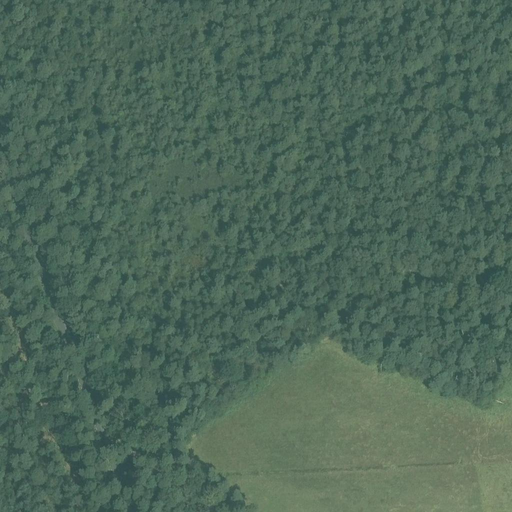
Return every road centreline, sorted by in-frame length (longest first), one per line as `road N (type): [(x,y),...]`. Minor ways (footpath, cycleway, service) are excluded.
road 1 (tertiary): [(129,511),(0,161)]
road 2 (track): [(190,511),(97,424)]
